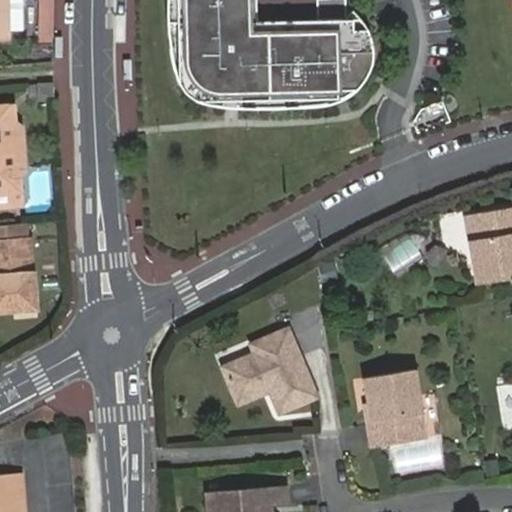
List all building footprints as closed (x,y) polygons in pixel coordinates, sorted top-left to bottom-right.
[(0,0),(0,38),(12,38),(12,28),(27,29),(25,0),(0,0)] [(56,0),(42,0),(42,34),(56,35),(56,0)] [(257,23),(257,0),(175,0),(175,11),(186,82),(194,94),(214,106),(255,113),(319,110),(346,104),(360,90),(369,76),(373,57),(369,35),(356,19),(257,23)] [(57,100),(56,83),(39,84),(40,100),(57,100)] [(0,192),(1,191),(5,195),(22,193),(20,181),(27,175),(23,128),(16,123),(15,107),(0,108),(0,192)] [(0,207),(23,206),(22,193),(5,195),(1,191),(0,192),(0,207)] [(511,207),(465,217),(477,286),(511,279),(511,207)] [(27,224),(0,226),(0,293),(1,311),(18,310),(37,308),(32,240),(29,241),(27,224)] [(38,318),(37,308),(18,310),(19,319),(38,318)] [(273,386),(276,392),(285,414),(322,399),(292,330),(257,346),(260,355),(227,369),(243,406),(268,396),(267,389),(273,386)] [(366,383),(370,406),(373,424),(369,425),(369,426),(375,452),(431,442),(419,373),(366,383)] [(511,398),(511,385),(499,386),(502,427),(511,426),(511,398)] [(268,396),(276,392),(273,386),(267,389),(268,396)] [(0,511),(25,511),(25,500),(19,500),(17,473),(0,474),(0,511)] [(19,500),(25,500),(23,473),(17,473),(19,500)] [(262,511),(263,508),(271,507),(286,506),(285,488),(207,492),(208,508),(217,508),(217,511),(262,511)]
